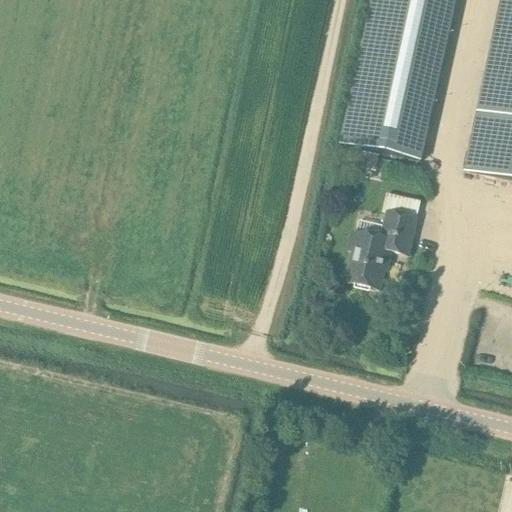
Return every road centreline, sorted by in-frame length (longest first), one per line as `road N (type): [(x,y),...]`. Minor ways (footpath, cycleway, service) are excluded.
road 1 (tertiary): [(511,426),(0,305)]
road 2 (track): [(253,365),(339,0)]
